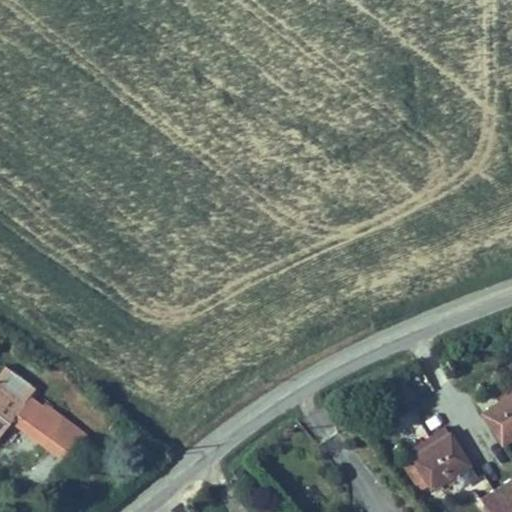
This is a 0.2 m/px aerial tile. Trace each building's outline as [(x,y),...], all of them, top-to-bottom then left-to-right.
[(0,327),(4,330),(14,318),(0,308),(0,327)] [(31,389),(0,367),(0,431),(17,407),(52,432),(71,405),(37,381),(31,389)] [(502,443),(511,435),(511,376),(474,402),(502,443)] [(431,430),(413,441),(434,473),(473,446),(452,416),(431,430)] [(511,463),(495,474),(511,498),(511,463)] [(511,511),(511,498),(495,474),(482,482),(502,511),(511,511)]
